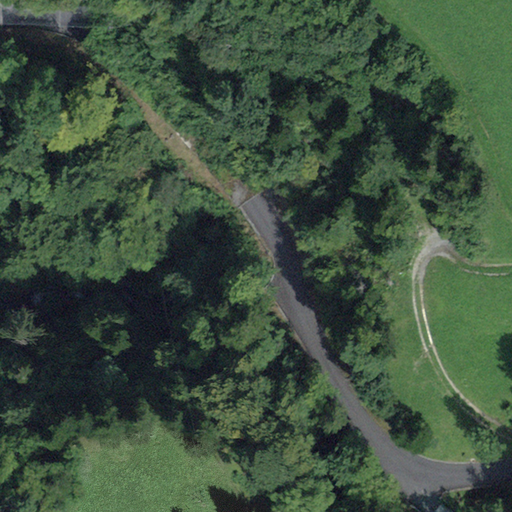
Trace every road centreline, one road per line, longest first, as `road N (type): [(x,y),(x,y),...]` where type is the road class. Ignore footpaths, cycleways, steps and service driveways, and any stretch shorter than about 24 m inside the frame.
road 1 (unclassified): [(511,466),(456,476),(415,473),(392,459),(337,387),(270,234),(192,122),(91,31),(0,12)]
road 2 (track): [(511,263),(429,250),(418,271),(418,307),(447,385),(511,437)]
road 3 (track): [(370,0),(448,75),(511,206)]
